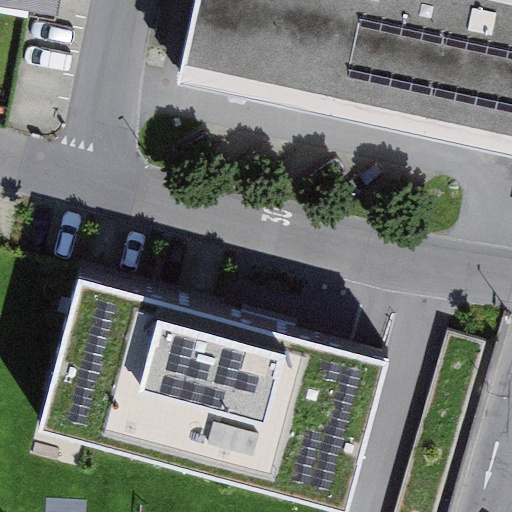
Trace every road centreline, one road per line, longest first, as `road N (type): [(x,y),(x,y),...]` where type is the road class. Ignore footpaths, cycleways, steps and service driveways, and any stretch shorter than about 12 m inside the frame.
road 1 (residential): [(107,186),(511,284)]
road 2 (residential): [(107,186),(142,0)]
